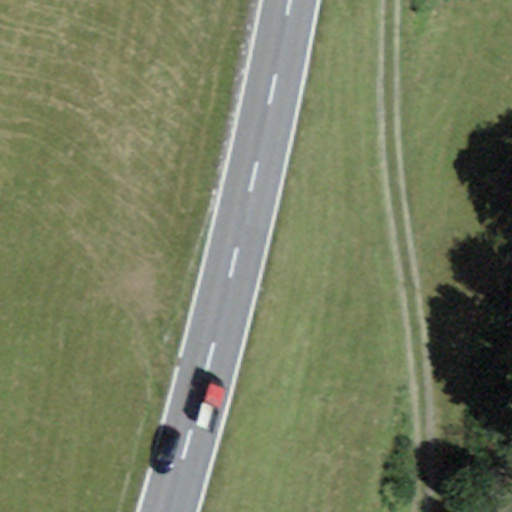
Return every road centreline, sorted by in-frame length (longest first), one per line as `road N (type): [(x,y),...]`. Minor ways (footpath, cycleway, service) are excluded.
road 1 (primary): [(289,0),(253,177),(167,511)]
road 2 (track): [(427,511),(416,341),(392,172),(390,0)]
